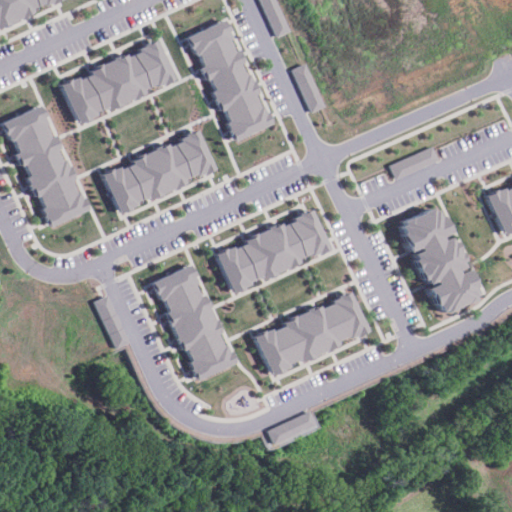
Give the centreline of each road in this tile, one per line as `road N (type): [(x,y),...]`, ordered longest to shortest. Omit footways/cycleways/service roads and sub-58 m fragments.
road 1 (residential): [(511,74),(75,264),(53,269),(33,262),(0,218)]
road 2 (residential): [(95,256),(158,393),(191,417),(255,416),(408,350)]
road 3 (residential): [(408,350),(251,0)]
road 4 (residential): [(408,350),(511,291),(349,209)]
